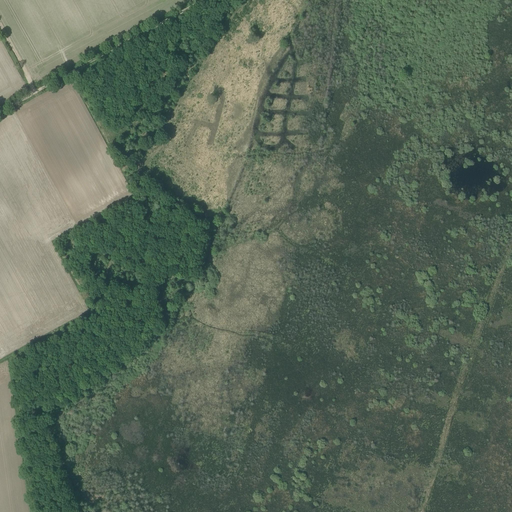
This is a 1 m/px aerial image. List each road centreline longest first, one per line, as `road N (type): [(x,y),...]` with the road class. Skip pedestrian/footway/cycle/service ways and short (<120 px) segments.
road 1 (track): [(137,172),(91,312),(14,359),(37,511)]
road 2 (track): [(198,0),(35,92)]
